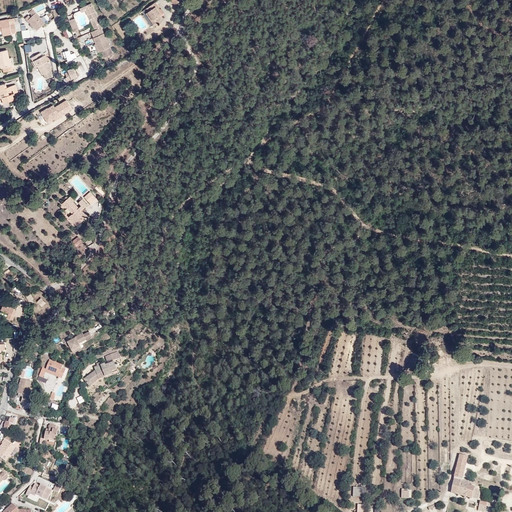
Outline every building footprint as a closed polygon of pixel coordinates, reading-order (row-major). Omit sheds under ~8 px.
[(157,3),(155,0),(146,6),(148,9),(147,11),(152,18),(151,20),(153,23),(160,17),(160,16),(161,15),(159,14),(160,13),(155,5),(157,3)] [(82,12),(84,11),(84,10),(87,9),(87,10),(90,14),(88,15),(95,30),(91,32),(94,38),(93,38),(96,44),(100,52),(101,51),(103,50),(104,53),(103,54),(104,58),(113,54),(101,28),(102,27),(97,16),(96,16),(91,3),(80,9),(82,12)] [(32,8),(29,11),(32,15),(27,19),(38,30),(46,21),(32,8)] [(19,16),(14,17),(17,33),(22,32),(19,16)] [(0,27),(2,27),(3,31),(4,36),(17,33),(14,17),(0,20),(0,27)] [(79,29),(75,18),(69,20),(74,31),(79,29)] [(0,51),(0,68),(3,68),(4,72),(13,70),(12,66),(7,67),(5,59),(9,58),(7,50),(0,51)] [(31,58),(33,61),(35,61),(38,66),(42,75),(44,74),(47,79),(52,76),(49,71),(52,70),(45,58),(44,59),(42,56),(40,53),(34,56),(33,55),(31,56),(32,57),(31,58)] [(67,77),(65,78),(67,81),(77,77),(73,68),(67,70),(68,72),(65,73),(67,77)] [(7,87),(5,83),(0,85),(0,94),(2,94),(4,98),(2,98),(3,104),(14,100),(12,96),(14,95),(14,94),(18,92),(15,84),(7,87)] [(47,122),(59,114),(55,108),(50,112),(47,108),(41,112),(47,122)] [(42,125),(46,123),(41,113),(37,115),(42,125)] [(90,200),(96,194),(91,189),(85,194),(90,200)] [(66,212),(74,222),(76,219),(79,223),(89,215),(82,206),(80,203),(70,193),(69,194),(66,197),(62,200),(64,203),(69,209),(66,212)] [(81,202),(80,203),(82,206),(87,201),(82,195),(79,199),(81,202)] [(71,239),(75,244),(81,239),(76,234),(71,239)] [(41,297),(37,301),(42,306),(46,302),(41,297)] [(21,319),(26,308),(22,306),(23,305),(19,303),(16,308),(5,303),(2,311),(9,314),(7,319),(14,322),(16,317),(21,319)] [(80,341),(93,334),(90,329),(84,332),(83,330),(67,339),(72,347),(81,343),(80,341)] [(115,370),(114,368),(119,366),(116,358),(122,355),(119,348),(113,351),(107,354),(109,360),(96,365),(97,368),(86,377),(92,383),(104,374),(115,370)] [(66,375),(69,367),(65,366),(66,361),(52,357),(49,366),(48,370),(66,375)] [(18,391),(31,394),(33,387),(30,386),(32,380),(22,377),(18,391)] [(29,402),(31,394),(19,391),(19,394),(23,395),(22,400),(29,402)] [(76,398),(79,404),(85,401),(82,395),(76,398)] [(62,437),(64,425),(60,425),(60,424),(54,423),(53,428),(51,428),(49,438),(50,439),(53,439),(54,436),(62,437)] [(3,449),(0,453),(0,456),(8,462),(17,448),(6,440),(4,444),(5,444),(6,445),(3,449)] [(54,465),(65,469),(68,462),(57,458),(54,465)] [(0,486),(6,480),(7,482),(10,478),(5,473),(2,477),(0,475),(0,486)] [(458,477),(451,475),(447,491),(467,497),(468,496),(470,488),(471,486),(464,484),(465,481),(458,479),(458,477)] [(54,491),(49,488),(50,486),(43,483),(43,485),(37,482),(35,486),(33,485),(29,493),(32,495),(33,492),(37,494),(38,492),(50,498),(54,491)] [(353,487),(353,497),(361,497),(361,487),(353,487)] [(409,490),(401,489),(401,498),(409,498),(409,490)] [(34,511),(34,508),(21,508),(15,502),(4,511),(34,511)]
